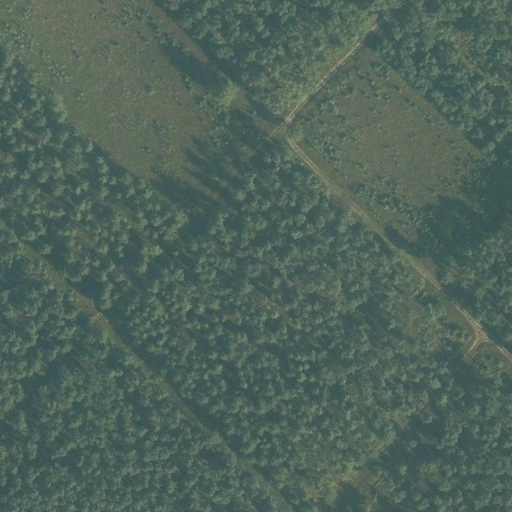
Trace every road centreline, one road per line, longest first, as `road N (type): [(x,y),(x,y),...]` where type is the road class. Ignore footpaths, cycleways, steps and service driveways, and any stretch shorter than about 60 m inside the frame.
road 1 (track): [(0,421),(407,0)]
road 2 (track): [(511,301),(321,511)]
